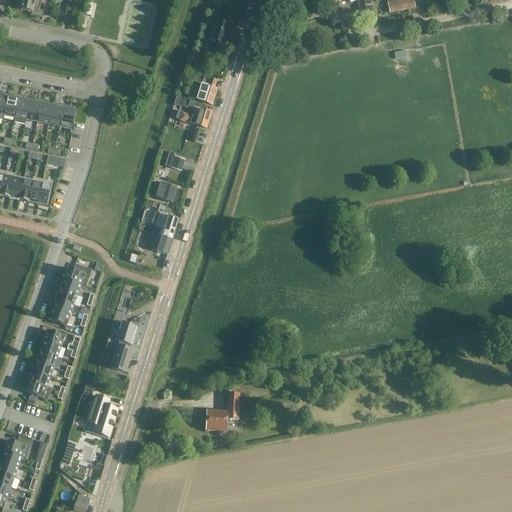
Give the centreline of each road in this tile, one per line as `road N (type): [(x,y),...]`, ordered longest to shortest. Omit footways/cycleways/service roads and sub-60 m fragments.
road 1 (unclassified): [(98,511),(258,0)]
road 2 (track): [(150,397),(163,374),(511,314)]
road 3 (tertiary): [(101,92),(84,168),(0,402)]
road 4 (tertiary): [(0,30),(99,51),(106,62),(101,92)]
